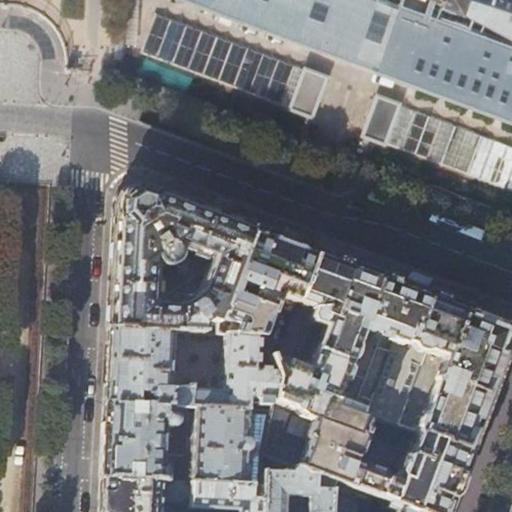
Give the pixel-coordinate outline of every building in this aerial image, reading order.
[(511,0),(182,0),(511,122),(511,0)] [(153,17),(140,59),(316,111),(328,69),(153,17)] [(511,140),(373,100),(361,141),(511,184),(511,140)] [(109,294),(107,328),(170,331),(215,333),(216,321),(251,228),(218,215),(136,184),(114,198),(109,294)] [(259,230),(251,228),(216,321),(215,333),(222,334),(261,335),(263,334),(274,306),(290,312),(293,302),(314,251),(304,247),(259,230)] [(314,251),(293,302),(310,308),(307,317),(310,324),(322,328),(307,369),(272,357),(272,355),(269,355),(277,378),(272,405),(292,412),(299,419),(312,423),(313,419),(321,397),(369,415),(415,432),(442,359),(444,359),(463,307),(375,274),(323,255),(314,251)] [(511,325),(466,308),(463,307),(444,359),(442,359),(415,432),(416,433),(468,452),(492,388),(511,335),(511,325)] [(271,410),(272,405),(277,378),(269,355),(261,335),(222,334),(219,387),(214,391),(168,389),(170,331),(107,328),(106,338),(103,404),(170,407),(270,411),(271,410)] [(445,511),(468,452),(416,433),(408,456),(361,438),(369,415),(321,397),(313,419),(312,423),(311,425),(271,410),(270,411),(262,457),(273,461),(312,475),(323,479),(331,482),(358,492),(369,496),(387,502),(413,511),(445,511)] [(170,407),(103,404),(100,469),(99,479),(166,482),(167,465),(161,464),(162,424),(167,426),(169,425),(172,424),(172,423),(173,421),(173,420),(173,419),(173,418),(173,417),(172,416),(172,415),(171,415),(170,414),(170,407)] [(270,411),(170,407),(170,414),(171,415),(172,415),(172,416),(173,417),(173,418),(173,419),(173,420),(173,421),(179,423),(193,424),(189,483),(190,483),(260,486),(261,476),(262,457),(270,411)] [(329,511),(331,482),(323,479),(322,490),(312,490),(312,475),(273,461),(272,477),(261,476),(260,486),(258,511),(329,511)] [(189,483),(166,482),(99,479),(99,487),(97,511),(168,511),(169,502),(189,503),(190,483),(189,483)] [(354,503),(358,492),(331,482),(329,511),(413,511),(387,502),(385,510),(389,511),(356,511),(357,510),(353,508),(355,503),(354,503)] [(258,511),(260,486),(190,483),(189,503),(189,510),(218,511),(258,511)]
